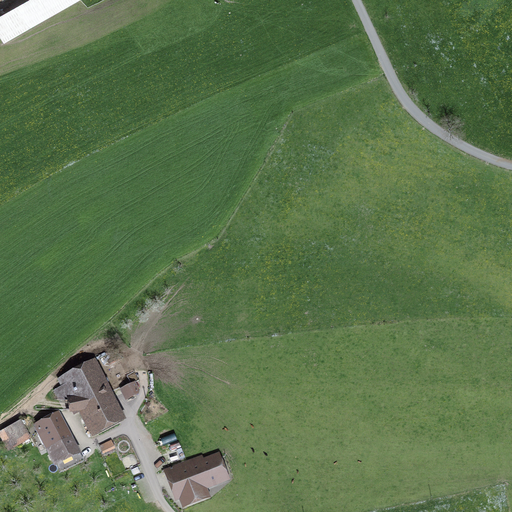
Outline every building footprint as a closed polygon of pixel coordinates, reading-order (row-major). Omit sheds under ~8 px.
[(60,0),(38,0),(42,8),(60,0)] [(101,373),(97,364),(55,386),(58,392),(52,394),(57,402),(66,401),(71,410),(78,407),(89,429),(122,412),(111,390),(109,391),(107,386),(103,389),(96,375),(101,373)] [(137,381),(122,389),(126,398),(138,392),(136,388),(140,386),(137,381)] [(32,432),(56,475),(76,465),(52,421),(32,432)] [(20,423),(0,434),(0,436),(3,442),(24,430),(20,423)] [(100,445),(103,452),(115,447),(112,439),(100,445)] [(174,486),(178,484),(186,503),(205,496),(201,486),(224,477),(217,458),(203,464),(201,457),(167,469),(174,486)]
